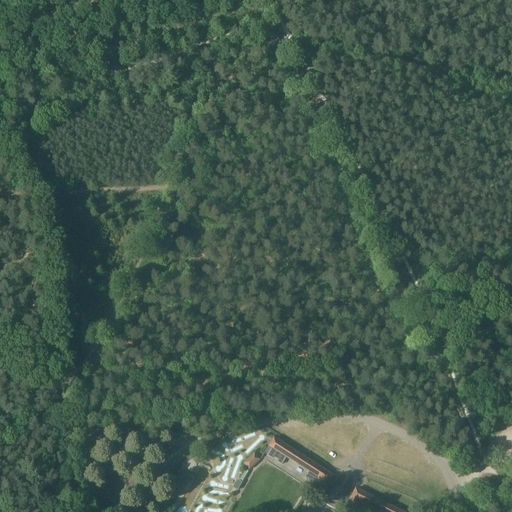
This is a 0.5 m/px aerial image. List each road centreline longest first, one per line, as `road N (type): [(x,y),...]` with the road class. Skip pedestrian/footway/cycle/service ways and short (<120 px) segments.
road 1 (unknown): [(0,183),(46,192),(197,194),(301,270),(376,343),(407,362),(438,356)]
road 2 (track): [(258,0),(438,356)]
road 3 (unclassified): [(129,511),(183,442),(277,410),(352,410),(408,434),(461,478)]
road 4 (track): [(64,380),(59,228),(46,192),(0,140)]
